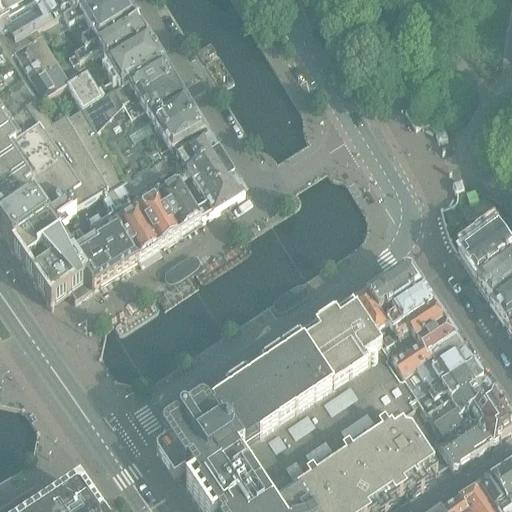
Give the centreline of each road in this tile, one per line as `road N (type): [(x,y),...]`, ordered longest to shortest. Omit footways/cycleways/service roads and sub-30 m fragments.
road 1 (residential): [(109,448),(340,292),(405,237)]
road 2 (residential): [(140,0),(243,168),(265,185)]
road 3 (residential): [(405,237),(511,387)]
road 4 (residential): [(359,134),(276,0)]
